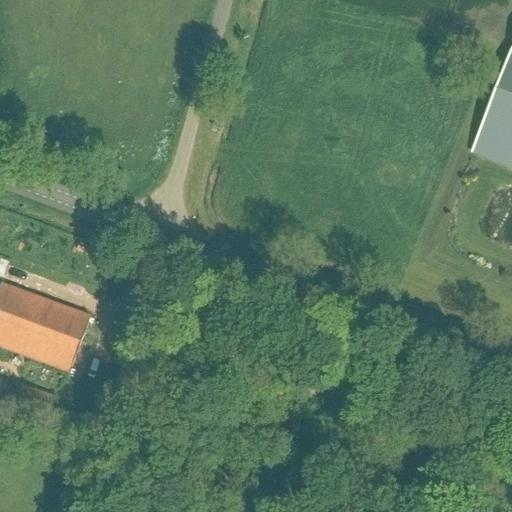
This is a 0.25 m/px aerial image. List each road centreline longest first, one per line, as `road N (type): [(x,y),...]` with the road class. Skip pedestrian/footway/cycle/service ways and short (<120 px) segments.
road 1 (tertiary): [(160,238),(511,370)]
road 2 (unclassified): [(160,238),(226,0)]
road 3 (tertiary): [(0,177),(160,238)]
